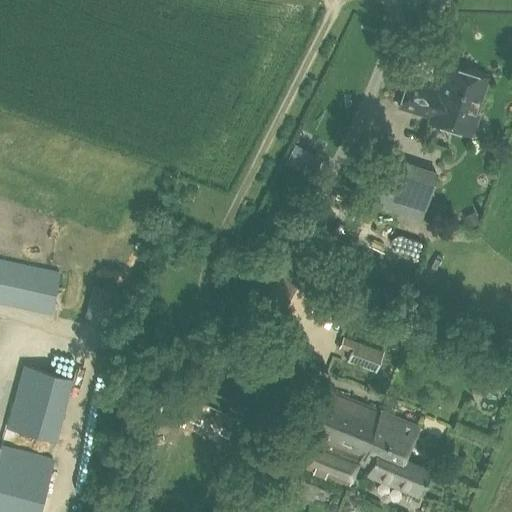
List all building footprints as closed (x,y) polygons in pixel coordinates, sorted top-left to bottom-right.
[(479,114),(476,113),(488,76),(447,64),(439,90),(407,80),(399,106),(431,116),(429,119),(473,133),(479,114)] [(296,143),(286,162),(312,176),(322,157),(296,143)] [(422,217),(438,170),(380,152),(366,192),(381,197),(379,202),(422,217)] [(379,213),(377,221),(397,226),(399,218),(379,213)] [(60,272),(0,258),(0,301),(51,312),(60,272)] [(310,298),(313,287),(307,274),(302,272),(293,271),(290,271),(284,272),(280,274),(277,276),(274,282),(257,314),(290,330),(310,298)] [(117,291),(94,285),(86,318),(109,324),(117,291)] [(344,336),(340,346),(351,350),(347,360),(375,371),(383,350),(355,340),(344,336)] [(420,495),(431,468),(404,458),(417,424),(320,385),(289,461),(349,486),(358,463),(368,467),(365,473),(420,495)] [(223,458),(244,413),(229,405),(226,412),(200,400),(187,427),(153,511),(194,511),(197,505),(203,507),(218,471),(212,468),(217,455),(223,458)] [(0,511),(38,511),(53,459),(0,444),(0,511)]
